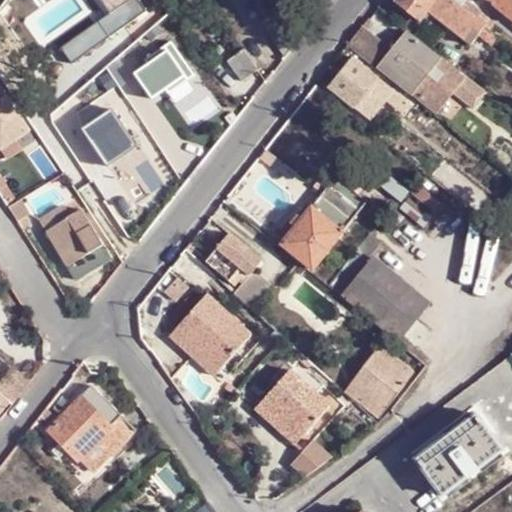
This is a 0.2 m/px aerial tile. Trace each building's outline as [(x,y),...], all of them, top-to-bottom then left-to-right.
[(97,0),(107,14),(60,46),(71,62),(147,13),(137,0),(97,0)] [(399,0),(396,5),(418,24),(427,12),(459,37),(461,35),(469,42),(481,28),(446,0),(399,0)] [(446,0),(461,11),(469,0),(446,0)] [(511,22),(511,0),(484,0),(484,1),(511,22)] [(288,5),(278,17),(299,48),(315,27),(288,5)] [(299,48),(278,17),(262,27),(287,64),(299,48)] [(358,26),(351,47),(380,57),(387,36),(358,26)] [(400,44),(408,35),(395,26),(388,34),(400,44)] [(458,76),(408,35),(400,44),(381,67),(432,108),(458,76)] [(168,51),(134,74),(151,99),(183,77),(186,82),(195,76),(172,42),(165,47),(168,51)] [(243,54),(231,62),(244,84),(257,74),(243,54)] [(472,67),(460,56),(451,66),(465,76),(472,67)] [(331,90),(355,110),(379,82),(353,62),(331,90)] [(489,81),(482,90),(498,103),(505,94),(489,81)] [(355,110),(373,124),(394,97),(396,94),(379,82),(355,110)] [(0,149),(28,132),(0,89),(0,149)] [(410,110),(415,103),(399,90),(396,94),(394,97),(410,110)] [(138,144),(115,109),(82,131),(105,166),(138,144)] [(313,272),(354,221),(323,197),(283,247),(313,272)] [(41,224),(49,236),(73,221),(65,208),(41,224)] [(79,285),(114,262),(85,214),(73,221),(49,236),(79,285)] [(237,293),(253,306),(271,285),(255,272),(262,262),(229,235),(210,257),(243,285),(237,293)] [(371,236),(329,289),(340,299),(373,259),(384,245),(371,236)] [(431,305),(373,259),(340,299),(399,345),(431,305)] [(194,283),(184,274),(171,288),(182,297),(194,283)] [(253,306),(237,293),(233,298),(248,312),(253,306)] [(252,338),(208,298),(181,327),(200,345),(197,349),(221,371),(252,338)] [(181,327),(172,338),(216,377),(221,371),(197,349),(200,345),(181,327)] [(376,355),(351,386),(358,392),(385,415),(410,383),(376,355)] [(14,369),(0,384),(0,392),(14,406),(32,384),(14,369)] [(291,372),(266,400),(306,438),(331,409),(291,372)] [(94,391),(53,434),(81,464),(98,446),(112,460),(136,434),(94,391)] [(385,415),(358,392),(350,401),(377,424),(385,415)] [(266,400),(256,411),(297,448),(306,438),(266,400)] [(481,417),(419,462),(444,495),(506,452),(481,417)] [(314,441),(291,466),(307,481),(336,461),(314,441)] [(98,446),(81,464),(95,478),(112,460),(98,446)]
